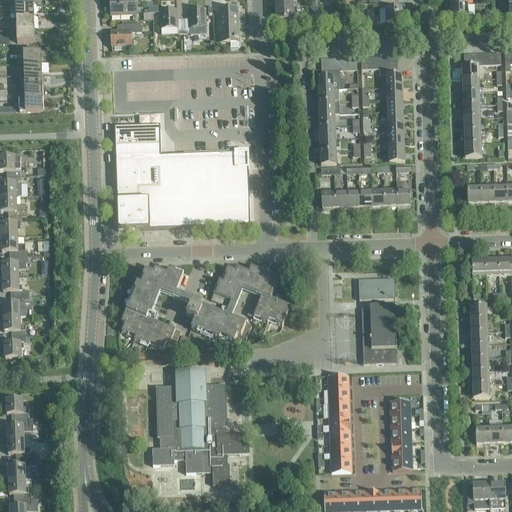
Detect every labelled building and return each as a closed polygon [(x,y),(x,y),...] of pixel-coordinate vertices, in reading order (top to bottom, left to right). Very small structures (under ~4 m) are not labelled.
[(15,0),(16,8),(34,8),(34,0),(15,0)] [(138,7),(141,6),(140,0),(110,0),(111,18),(138,17),(138,7)] [(275,0),(276,9),(297,8),(297,4),(293,4),(292,0),(275,0)] [(394,5),(380,5),(380,11),(387,11),(387,25),(402,25),(402,11),(394,11),(394,5)] [(468,7),(450,8),(451,19),(458,19),(458,27),(471,27),(471,17),(468,18),(468,7)] [(16,8),(16,20),(35,20),(34,8),(16,8)] [(297,8),(276,9),(276,23),(282,23),(282,29),(297,29),(296,21),(294,21),(294,14),(297,14),(297,8)] [(238,10),(219,11),(220,45),(230,45),(231,50),(239,50),(239,42),(239,41),(238,10)] [(189,21),(183,21),(184,36),(190,36),(190,37),(206,37),(205,11),(189,12),(189,21)] [(177,12),(161,13),(161,30),(177,30),(177,36),(184,36),(183,21),(177,22),(177,12)] [(16,20),(17,32),(35,32),(35,20),(16,20)] [(131,35),(142,35),(141,26),(122,27),(122,34),(112,34),(112,49),(132,48),(131,35)] [(35,32),(17,32),(17,44),(36,44),(35,32)] [(24,54),(24,66),(42,65),(41,53),(24,54)] [(464,57),(464,69),(479,68),(501,68),(501,56),(464,57)] [(24,66),(25,78),(42,77),(42,65),(24,66)] [(462,69),(463,82),(480,82),(479,68),(464,69),(462,69)] [(386,78),(387,90),(402,90),(402,77),(398,77),(398,71),(391,71),(385,72),(380,72),(380,78),(386,78)] [(318,80),(319,92),(334,92),(339,92),(342,92),(341,79),(340,80),(340,73),(339,73),(334,73),(327,73),(321,73),(322,80),(318,80)] [(25,78),(25,90),(43,89),(42,77),(25,78)] [(463,82),(463,96),(480,95),(480,82),(463,82)] [(25,90),(26,102),(43,101),(43,89),(25,90)] [(387,90),(387,103),(403,102),(402,90),(387,90)] [(319,92),(319,105),(339,104),(339,92),(334,92),(319,92)] [(463,96),(464,108),(481,108),(480,95),(463,96)] [(43,101),(26,102),(19,102),(20,115),(44,114),(43,101)] [(387,103),(388,115),(403,114),(403,102),(387,103)] [(319,105),(319,117),(335,117),(340,117),(339,104),(319,105)] [(464,108),(464,122),(481,121),(481,108),(464,108)] [(388,115),(388,127),(403,127),(403,114),(388,115)] [(319,117),(320,130),(335,129),(335,117),(319,117)] [(464,122),(464,134),(482,134),(481,121),(464,122)] [(388,127),(389,140),(404,139),(403,127),(388,127)] [(160,128),(115,129),(118,233),(250,228),(248,155),(161,158),(160,128)] [(320,130),(320,142),(336,142),(335,129),(320,130)] [(464,134),(465,147),(482,147),(482,134),(464,134)] [(389,140),(389,152),(404,152),(404,139),(389,140)] [(320,142),(321,154),(336,154),(336,142),(320,142)] [(482,147),(465,147),(465,161),(482,160),(482,147)] [(404,152),(389,152),(389,165),(405,164),(404,152)] [(336,154),(321,154),(321,167),(336,167),(336,154)] [(21,158),(0,158),(0,173),(7,173),(7,180),(21,179),(21,158)] [(0,185),(0,195),(0,200),(17,199),(16,191),(19,191),(19,185),(21,185),(21,179),(7,180),(7,185),(0,185)] [(396,185),(397,193),(397,209),(410,208),(409,193),(403,193),(402,184),(396,185)] [(494,189),(482,190),(482,206),(495,206),(494,189)] [(508,189),(494,189),(495,206),(508,205),(508,189)] [(482,206),(482,190),(468,190),(469,207),(482,206)] [(397,193),(384,194),(385,209),(397,209),(397,193)] [(372,194),(360,195),(360,210),(373,209),(372,194)] [(384,194),(372,194),(373,209),(385,209),(384,194)] [(335,211),(335,195),(322,196),(323,211),(335,211)] [(347,195),(335,195),(335,211),(348,210),(347,195)] [(360,195),(347,195),(348,210),(360,210),(360,195)] [(8,213),(8,220),(23,219),(27,219),(26,212),(26,206),(17,206),(17,199),(0,200),(1,213),(8,213)] [(1,225),(1,239),(18,239),(18,231),(20,231),(20,225),(23,225),(23,219),(8,220),(8,225),(1,225)] [(9,253),(9,259),(28,259),(28,252),(25,252),(25,246),(18,246),(18,239),(1,239),(2,253),(9,253)] [(2,266),(3,279),(19,279),(19,271),(26,271),(26,265),(29,265),(28,259),(9,259),(10,265),(2,266)] [(486,279),(499,278),(498,262),(485,263),(486,279)] [(499,278),(511,278),(511,262),(498,262),(499,278)] [(472,279),(486,279),(485,263),(472,263),(472,279)] [(159,291),(175,297),(179,289),(171,286),(172,282),(180,286),(184,277),(169,271),(167,277),(156,272),(154,276),(145,272),(142,279),(144,280),(141,286),(137,285),(134,292),(136,292),(130,307),(128,306),(121,325),(125,327),(122,335),(129,337),(129,336),(136,339),(134,343),(141,346),(141,344),(149,347),(150,344),(157,347),(156,348),(164,351),(167,343),(176,347),(181,335),(161,327),(159,329),(156,328),(155,331),(152,330),(154,327),(140,322),(141,320),(147,322),(151,310),(148,310),(149,307),(151,308),(152,307),(150,306),(151,304),(153,305),(159,291)] [(211,302),(230,310),(233,304),(230,303),(232,300),(235,301),(241,288),(253,293),(254,291),(257,292),(256,293),(258,294),(258,292),(260,293),(259,296),(271,300),(271,299),(279,280),(271,279),(257,273),(248,274),(235,273),(224,277),(226,277),(223,284),(219,282),(216,289),(218,289),(215,296),(213,296),(211,302)] [(11,293),(11,299),(29,299),(29,292),(22,292),(22,286),(19,286),(19,279),(3,279),(3,293),(11,293)] [(359,283),(359,303),(396,302),(395,282),(359,283)] [(275,326),(282,329),(290,308),(278,304),(277,307),(264,301),(263,304),(260,303),(261,301),(254,298),(246,318),(254,320),(254,319),(261,322),(261,323),(267,326),(269,321),(276,324),(275,326)] [(4,305),(4,320),(21,319),(20,311),(23,311),(23,305),(29,305),(29,299),(11,299),(11,305),(4,305)] [(245,340),(250,328),(231,320),(229,322),(216,317),(215,320),(213,319),(214,317),(212,316),(212,319),(209,318),(210,315),(200,311),(202,305),(193,301),(186,318),(195,321),(191,331),(198,333),(199,332),(214,338),(213,339),(220,342),(221,338),(228,340),(227,341),(234,344),(237,337),(245,340)] [(370,312),(362,312),(364,364),(364,367),(386,366),(397,366),(396,352),(397,352),(396,308),(370,309),(370,312)] [(470,309),(470,322),(487,321),(487,308),(470,309)] [(12,333),(12,339),(26,339),(26,327),(21,327),(21,319),(4,320),(5,333),(12,333)] [(470,322),(471,335),(488,335),(487,321),(470,322)] [(471,335),(471,348),(488,348),(488,335),(471,335)] [(26,339),(12,339),(12,345),(5,345),(5,360),(22,359),(22,351),(24,351),(24,345),(27,345),(26,339)] [(471,348),(472,361),(489,361),(488,348),(471,348)] [(472,361),(472,374),(489,374),(489,361),(472,361)] [(174,463),(185,462),(186,476),(203,476),(203,474),(212,474),(213,488),(230,487),(229,467),(228,467),(228,464),(228,463),(239,462),(240,463),(250,463),(249,443),(223,444),(223,436),(226,436),(227,436),(227,435),(226,435),(225,389),(226,389),(226,387),(223,387),(223,388),(206,388),(206,373),(175,374),(176,389),(156,390),(158,440),(160,440),(160,451),(152,451),(153,469),(174,468),(174,463)] [(472,374),(473,387),(490,386),(489,374),(472,374)] [(348,378),(328,378),(329,393),(348,392),(348,378)] [(490,386),(473,387),(473,400),(490,399),(490,386)] [(348,392),(329,393),(329,406),(349,406),(348,392)] [(15,416),(15,422),(28,422),(28,421),(28,415),(26,415),(25,409),(23,409),(22,401),(7,402),(7,416),(15,416)] [(410,403),(390,404),(391,418),(410,417),(410,403)] [(349,406),(329,406),(330,420),(349,420),(349,406)] [(410,417),(391,418),(391,432),(411,431),(410,417)] [(330,434),(350,433),(349,420),(330,420),(330,434)] [(7,428),(8,442),(24,442),(24,433),(33,433),(33,421),(28,421),(28,422),(15,422),(15,428),(7,428)] [(511,428),(502,429),(503,445),(511,444),(511,428)] [(490,446),(489,429),(476,430),(477,446),(490,446)] [(502,429),(489,429),(490,446),(503,445),(502,429)] [(411,431),(391,432),(391,446),(411,445),(411,431)] [(350,433),(330,434),(330,448),(350,447),(350,433)] [(16,456),(16,462),(35,461),(34,454),(30,454),(29,442),(24,442),(8,442),(8,456),(16,456)] [(411,445),(391,446),(392,459),(412,459),(411,445)] [(350,447),(330,448),(331,462),(351,461),(350,447)] [(412,459),(392,459),(392,474),(412,473),(412,459)] [(9,468),(9,482),(25,482),(31,481),(30,468),(35,468),(35,461),(16,462),(16,468),(9,468)] [(351,461),(331,462),(331,476),(351,475),(351,461)] [(17,496),(17,502),(31,502),(31,501),(31,494),(28,495),(28,489),(25,489),(25,482),(9,482),(10,496),(17,496)] [(499,487),(489,487),(490,510),(505,509),(504,485),(499,485),(499,487)] [(490,510),(489,487),(479,487),(479,486),(473,486),(473,488),(468,488),(468,505),(473,505),(474,511),(490,510)] [(408,491),(409,511),(422,511),(421,491),(408,491)] [(407,492),(393,493),(393,511),(402,511),(408,511),(407,492)] [(380,511),(379,493),(366,494),(366,511),(380,511)] [(393,511),(393,493),(379,493),(380,511),(393,511)] [(338,511),(338,494),(324,495),(324,511),(338,511)] [(352,511),(352,494),(338,494),(338,511),(352,511)] [(366,511),(366,494),(352,494),(352,511),(366,511)] [(31,502),(17,502),(18,508),(10,508),(9,511),(38,511),(38,501),(31,501),(31,502)]
